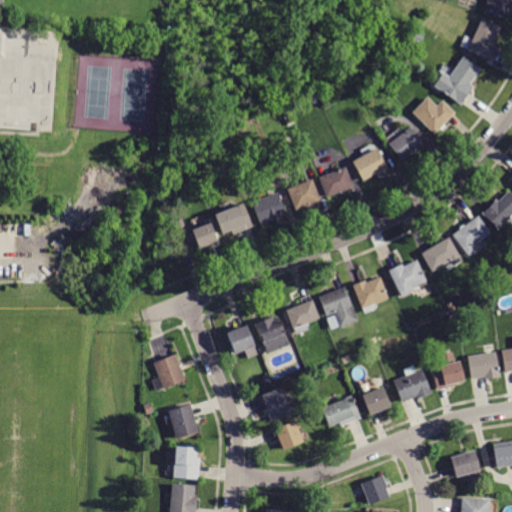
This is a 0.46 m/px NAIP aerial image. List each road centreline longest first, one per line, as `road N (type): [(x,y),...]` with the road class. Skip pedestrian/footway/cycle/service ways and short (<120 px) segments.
road 1 (residential): [(147,317),(407,210),(460,171),(511,110)]
road 2 (residential): [(511,409),(442,424),(303,479),(233,476)]
road 3 (residential): [(230,511),(232,420),(186,301)]
